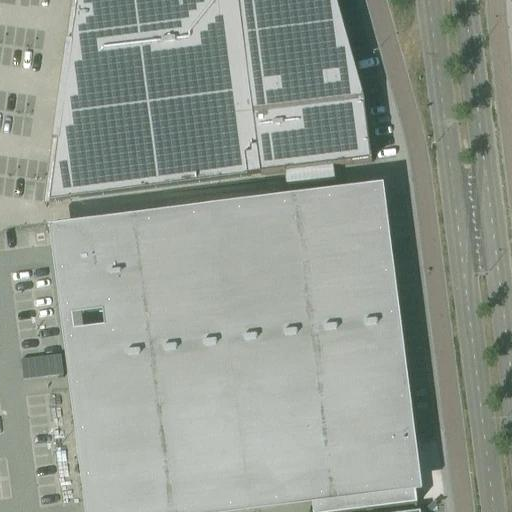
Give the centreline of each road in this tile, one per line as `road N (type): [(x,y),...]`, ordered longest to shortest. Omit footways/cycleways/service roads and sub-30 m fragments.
road 1 (unclassified): [(374,0),(423,179),(463,511)]
road 2 (secondary): [(426,0),(491,511)]
road 3 (secondary): [(511,384),(462,0)]
road 4 (unclassified): [(511,157),(493,0)]
